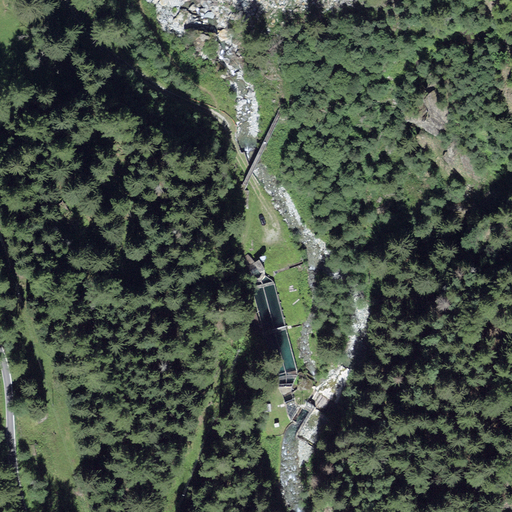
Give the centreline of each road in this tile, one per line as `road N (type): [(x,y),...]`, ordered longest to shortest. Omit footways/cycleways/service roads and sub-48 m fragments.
road 1 (track): [(94,0),(87,41),(225,119),(223,155),(116,92),(49,0)]
road 2 (tertiary): [(21,511),(0,353)]
road 3 (track): [(225,119),(268,216),(269,242)]
